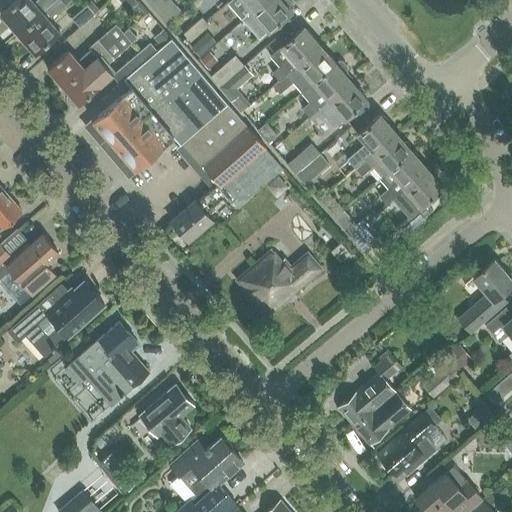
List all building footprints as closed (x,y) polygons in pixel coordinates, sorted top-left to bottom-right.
[(15,0),(0,13),(17,33),(55,0),(38,0),(35,3),(32,0),(15,0)] [(55,0),(17,33),(34,53),(60,31),(49,19),(67,3),(70,0),(55,0)] [(137,0),(119,0),(128,10),(138,1),(137,0)] [(146,0),(167,23),(181,11),(171,0),(146,0)] [(231,0),(227,4),(242,22),(267,0),(231,0)] [(282,0),(267,0),(242,22),(258,40),(292,11),(291,10),(293,8),(294,4),(290,0),(283,0),(283,1),(282,0)] [(87,5),(72,18),(80,27),(95,14),(87,5)] [(203,17),(193,26),(200,33),(209,25),(203,17)] [(47,68),(63,86),(124,33),(116,24),(89,47),(90,49),(78,60),(68,50),(47,68)] [(200,33),(193,26),(185,33),(191,40),(200,33)] [(273,73),(279,80),(320,44),(305,26),(271,57),(279,67),(273,73)] [(124,33),(63,86),(69,94),(67,96),(67,99),(72,105),(75,106),(78,103),(79,104),(113,74),(105,64),(131,41),(136,37),(129,29),(124,33)] [(153,37),(161,46),(171,38),(163,29),(153,37)] [(113,144),(113,145),(133,129),(200,71),(171,38),(161,46),(123,79),(131,88),(92,121),(93,121),(93,127),(107,144),(113,144)] [(191,48),(199,57),(207,49),(199,41),(191,48)] [(138,67),(157,50),(150,42),(131,59),(138,67)] [(293,82),(302,93),(336,63),(320,44),(279,80),(274,85),(281,93),(293,82)] [(200,60),(208,68),(216,61),(209,52),(200,60)] [(217,71),(212,76),(220,85),(244,64),(236,55),(217,71)] [(303,108),(310,116),(352,80),(345,72),(347,70),(348,66),(343,60),(339,60),(336,63),(302,93),(310,102),(303,108)] [(252,74),(244,64),(220,85),(232,100),(240,93),(236,88),(252,74)] [(172,152),(174,150),(228,104),(200,71),(133,129),(113,145),(114,146),(114,152),(128,169),(134,169),(135,170),(165,144),(172,152)] [(352,80),(310,116),(317,125),(326,117),(334,127),(368,99),(352,80)] [(174,150),(208,190),(217,200),(221,197),(228,205),(233,201),(238,207),(283,167),(265,147),(254,134),(228,104),(174,150)] [(349,161),(356,170),(398,133),(394,129),(394,128),(382,115),(359,135),(368,145),(349,161)] [(257,130),(268,143),(278,135),(266,122),(257,130)] [(373,168),(381,178),(413,151),(398,133),(356,170),(362,177),(373,168)] [(289,164),(297,173),(321,153),(313,143),(289,164)] [(386,204),(392,200),(428,168),(413,151),(381,178),(379,180),(387,190),(380,197),(386,204)] [(321,153),(297,173),(307,184),(330,164),(321,153)] [(428,168),(392,200),(399,208),(413,196),(422,206),(444,187),(428,168)] [(268,187),(275,195),(279,195),(287,187),(278,177),(268,187)] [(0,229),(2,228),(3,229),(23,211),(0,185),(0,229)] [(195,199),(171,221),(188,240),(213,219),(205,210),(216,201),(217,200),(208,190),(207,191),(196,200),(195,199)] [(328,192),(320,199),(336,217),(343,210),(328,192)] [(351,235),(359,228),(343,210),(336,217),(351,235)] [(351,235),(367,253),(380,242),(364,224),(359,228),(351,235)] [(1,248),(0,248),(0,277),(10,269),(14,274),(32,294),(37,290),(54,275),(45,264),(59,252),(43,234),(27,248),(24,245),(9,257),(1,248)] [(330,251),(339,262),(349,253),(340,243),(330,251)] [(237,279),(268,315),(322,268),(307,251),(291,266),(284,258),(282,260),(271,249),(237,279)] [(470,333),(495,311),(503,304),(507,301),(500,293),(511,283),(511,279),(495,260),(493,258),(472,277),(486,294),(458,318),(470,333)] [(17,342),(25,335),(43,356),(104,304),(84,281),(70,293),(61,283),(7,330),(17,342)] [(485,325),(498,340),(508,331),(511,335),(511,316),(511,317),(504,308),(485,325)] [(410,316),(401,324),(407,330),(416,322),(410,316)] [(137,341),(119,321),(75,359),(66,367),(80,384),(88,377),(111,404),(131,386),(149,371),(129,348),(137,341)] [(430,343),(425,347),(426,353),(432,355),(437,351),(436,345),(430,343)] [(454,349),(446,357),(458,370),(466,363),(454,349)] [(371,366),(382,379),(400,365),(388,351),(371,366)] [(421,384),(432,396),(456,375),(446,363),(421,384)] [(352,394),(337,407),(352,425),(392,390),(386,383),(383,379),(382,379),(377,373),(363,384),(352,394)] [(491,389),(486,394),(495,404),(500,399),(511,388),(511,374),(510,373),(495,386),(491,389)] [(184,395),(175,385),(141,414),(159,435),(162,433),(171,444),(191,427),(181,416),(193,406),(191,404),(190,400),(187,396),(184,395)] [(392,390),(352,425),(368,443),(385,428),(385,427),(393,420),(408,408),(392,390)] [(401,431),(376,453),(395,475),(401,470),(405,476),(436,450),(424,437),(435,427),(433,425),(441,419),(430,405),(422,412),(400,430),(401,431)] [(485,405),(476,413),(485,423),(494,416),(485,405)] [(179,475),(196,494),(175,511),(229,511),(237,505),(218,484),(242,461),(231,449),(232,445),(226,438),(222,439),(221,437),(200,456),(191,447),(170,465),(179,475)] [(98,465),(123,493),(135,483),(111,454),(98,465)] [(457,511),(465,511),(481,498),(465,480),(452,466),(445,472),(444,471),(414,498),(426,511),(446,511),(453,506),(457,511)] [(85,491),(59,511),(98,511),(101,510),(85,491)] [(489,491),(482,497),(487,503),(494,498),(489,491)] [(481,498),(465,511),(494,511),(487,503),(482,497),(481,498)] [(290,511),(280,500),(265,511),(290,511)]
